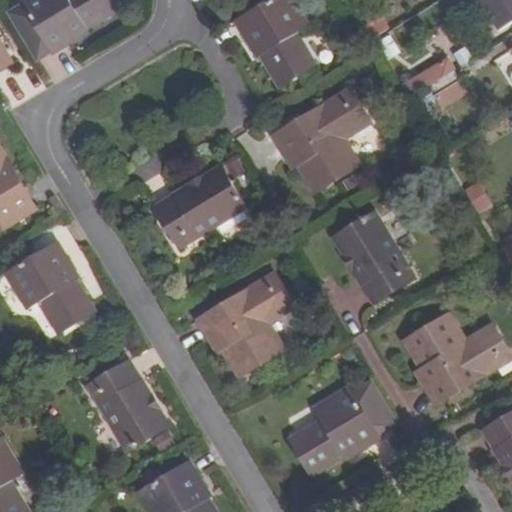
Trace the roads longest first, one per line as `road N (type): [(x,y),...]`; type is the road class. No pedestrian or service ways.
road 1 (residential): [(75,209),(263,511)]
road 2 (residential): [(75,209),(238,111),(189,16)]
road 3 (residential): [(189,16),(41,109),(37,136),(75,209)]
road 4 (residential): [(425,453),(313,266)]
